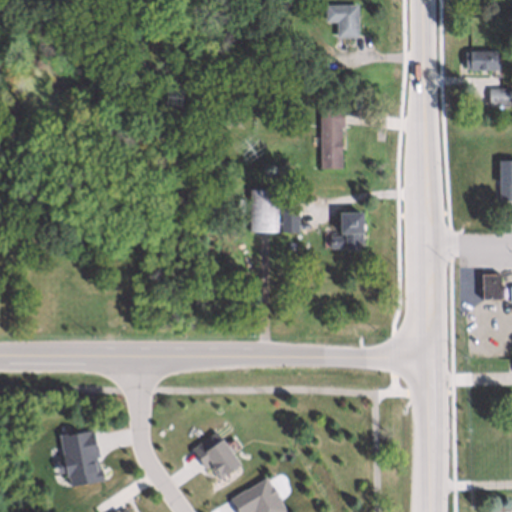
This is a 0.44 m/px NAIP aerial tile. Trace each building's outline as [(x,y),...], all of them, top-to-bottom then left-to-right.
[(334,36),(333,20),(323,20),(322,7),(356,6),(357,35),(334,36)] [(479,71),(479,68),(467,68),(467,65),(463,65),(463,53),(468,53),(468,50),(494,50),(494,66),(488,66),(488,71),(479,71)] [(511,103),(482,103),(482,91),(511,91),(511,103)] [(318,167),(319,108),(340,109),(339,167),(318,167)] [(222,124),(223,115),(236,115),(236,124),(222,124)] [(498,162),(511,162),(511,200),(496,200),(498,162)] [(273,190),(273,231),(247,231),(247,190),(273,190)] [(295,232),(278,232),(278,205),(295,205),(295,232)] [(337,215),(358,213),(360,238),(354,238),(354,246),(345,247),(344,243),(327,245),(326,237),(339,235),(337,215)] [(480,295),(480,272),(497,272),(497,295),(480,295)] [(70,482),(68,474),(66,474),(65,468),(58,469),(56,458),(63,457),(59,432),(72,429),(72,431),(93,427),(98,454),(97,454),(99,466),(102,466),(104,476),(70,482)] [(189,446),(202,436),(206,443),(218,435),(236,462),(215,476),(206,463),(202,466),(189,446)] [(227,496),(263,475),(268,483),(269,482),(279,497),(278,498),(284,508),(277,511),(250,511),(251,511),(250,509),(244,511),(235,511),(229,502),(231,502),(227,496)]
